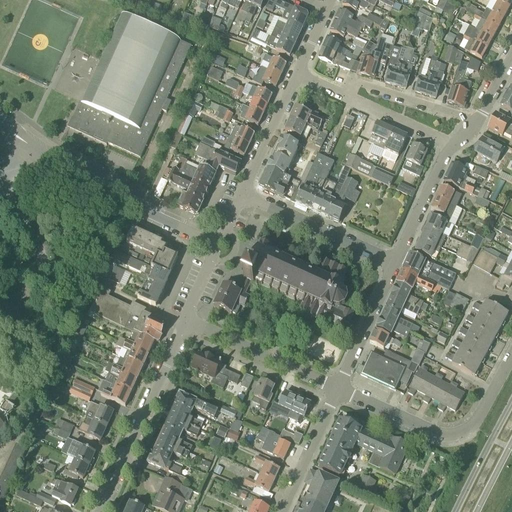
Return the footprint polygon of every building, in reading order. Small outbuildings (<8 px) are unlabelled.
[(132,8),(133,0),(125,0),(124,6),(132,8)] [(224,0),(220,9),(226,12),(228,7),(231,0),(224,0)] [(231,0),(228,7),(234,9),(238,0),(242,2),(242,0),(231,0)] [(245,20),(254,0),(242,0),(242,2),(245,3),(239,18),(245,20)] [(261,10),(265,0),(254,0),(245,20),(250,23),(252,18),(257,8),(261,10)] [(275,7),(281,10),(292,15),(288,24),(302,30),(308,18),(307,15),(274,0),(270,0),(266,9),(273,13),(275,7)] [(372,13),(373,11),(375,8),(357,0),(344,0),(342,6),(356,12),(358,7),(372,13)] [(380,0),(379,3),(392,9),(394,4),(395,2),(390,0),(380,0)] [(455,10),(446,5),(448,3),(442,0),(441,0),(435,12),(441,15),(443,12),(451,16),(455,10)] [(511,0),(499,0),(498,3),(509,9),(511,3),(511,0)] [(143,12),(146,5),(139,2),(136,9),(143,12)] [(498,3),(492,13),(504,19),(509,9),(498,3)] [(159,16),(162,7),(154,4),(150,13),(159,16)] [(402,7),(394,4),(392,9),(399,12),(402,7)] [(484,22),(498,30),(504,19),(492,13),(487,11),(488,10),(486,10),(484,15),(476,11),(477,10),(468,5),(465,11),(466,12),(479,19),(480,17),(485,20),(484,22)] [(420,14),(429,19),(431,15),(421,10),(420,14)] [(360,33),(361,34),(362,30),(365,31),(366,27),(371,29),(373,24),(374,23),(367,20),(360,17),(356,24),(351,22),(353,17),(340,11),(335,22),(360,33)] [(429,19),(420,14),(418,14),(413,28),(430,33),(434,21),(429,19)] [(80,104),(73,119),(72,119),(72,120),(73,120),(69,128),(92,139),(93,138),(103,142),(140,160),(162,112),(166,114),(171,103),(167,101),(191,47),(122,15),(81,104),(80,104)] [(198,29),(200,21),(185,15),(182,23),(198,29)] [(268,17),(263,15),(260,22),(265,24),(268,17)] [(374,23),(373,24),(379,27),(383,22),(369,15),(367,20),(374,23)] [(298,39),(302,30),(288,24),(274,17),(270,26),(275,29),(298,39)] [(411,28),(415,20),(408,17),(404,25),(411,28)] [(493,40),(498,30),(484,22),(485,20),(480,17),(479,19),(481,20),(475,30),(475,31),(493,40)] [(384,31),(389,23),(384,20),(384,22),(383,22),(379,27),(379,28),(384,31)] [(260,22),(257,28),(263,31),(266,24),(265,24),(260,22)] [(345,34),(357,40),(360,33),(335,22),(330,32),(343,39),(345,34)] [(463,39),(467,41),(469,37),(474,40),(473,42),(487,50),(493,40),(475,31),(475,30),(470,27),(463,39)] [(275,29),(271,38),(294,49),(298,39),(275,29)] [(248,45),(258,49),(262,51),(265,45),(257,41),(260,33),(255,31),(248,45)] [(265,45),(268,37),(265,36),(260,33),(257,41),(265,45)] [(452,45),(457,37),(449,33),(445,41),(452,45)] [(268,37),(265,45),(262,51),(268,54),(270,49),(290,58),(294,49),(271,38),(268,37)] [(464,51),(482,60),(487,50),(473,42),(474,40),(469,37),(467,41),(469,42),(464,51)] [(341,44),(328,38),(322,49),(345,59),(351,61),(356,63),(358,58),(351,55),(352,54),(339,48),(341,44)] [(373,53),(365,77),(373,80),(378,65),(385,67),(392,47),(385,45),(386,41),(380,39),(376,48),(373,53)] [(366,46),(355,41),(352,46),(363,51),(366,46)] [(373,53),(376,48),(376,47),(369,43),(362,53),(364,54),(360,65),(357,74),(357,75),(365,77),(373,53)] [(406,52),(407,49),(407,48),(404,47),(402,51),(401,50),(399,55),(397,62),(390,60),(387,69),(389,70),(385,84),(395,87),(406,52)] [(449,47),(444,63),(453,66),(458,52),(449,47)] [(322,49),(318,60),(351,72),(356,63),(351,61),(349,66),(343,64),(345,59),(322,49)] [(407,49),(406,52),(395,87),(406,90),(413,67),(410,66),(415,51),(414,51),(407,49)] [(219,67),(222,59),(215,56),(212,64),(219,67)] [(260,68),(268,71),(268,72),(281,77),(286,66),(266,56),(260,68)] [(415,93),(425,97),(436,63),(437,63),(438,58),(433,56),(428,72),(423,70),(415,93)] [(481,64),(471,59),(469,65),(468,65),(467,70),(478,74),(481,64)] [(360,65),(356,63),(351,72),(357,74),(360,65)] [(425,97),(436,100),(444,75),(439,73),(441,65),(437,63),(436,63),(425,97)] [(460,63),(447,104),(455,106),(463,82),(464,82),(467,70),(468,65),(460,63)] [(239,66),(236,74),(244,78),(248,70),(239,66)] [(209,79),(219,83),(223,74),(212,69),(209,79)] [(263,83),(276,89),(281,77),(268,72),(263,83)] [(455,106),(464,109),(469,93),(468,93),(471,84),(464,82),(463,82),(455,106)] [(268,106),(272,97),(247,85),(244,90),(239,87),(237,92),(243,95),(248,97),(268,106)] [(251,105),(249,110),(263,116),(268,106),(248,97),(245,102),(251,105)] [(511,100),(505,97),(500,106),(511,112),(511,100)] [(187,116),(193,119),(196,112),(199,113),(202,107),(193,103),(187,116)] [(219,115),(231,120),(233,115),(228,113),(229,111),(214,105),(212,110),(220,113),(219,115)] [(240,119),(258,128),(263,116),(249,110),(243,107),(240,113),(242,114),(240,119)] [(318,133),(318,132),(324,120),(296,108),(290,121),(305,128),(305,127),(317,133),(318,133)] [(511,122),(496,114),(492,122),(511,132),(511,126),(509,125),(511,122)] [(231,120),(219,115),(217,120),(229,124),(231,120)] [(186,131),(192,120),(186,117),(180,128),(186,131)] [(290,121),(285,132),(302,140),(304,135),(302,134),(305,128),(290,121)] [(511,132),(492,122),(488,129),(502,137),(504,134),(511,138),(511,132)] [(394,131),(377,123),(371,135),(372,135),(368,143),(372,145),(368,153),(381,159),(382,157),(394,131)] [(230,138),(249,147),(254,135),(235,127),(233,131),(230,138)] [(396,164),(407,137),(394,131),(382,157),(396,164)] [(169,148),(176,151),(182,137),(176,134),(169,148)] [(230,138),(228,145),(227,144),(224,152),(231,155),(232,153),(244,159),(249,147),(230,138)] [(201,146),(212,151),(215,145),(204,139),(201,146)] [(298,147),(282,139),(267,170),(285,178),(287,172),(288,172),(297,153),(296,152),(298,147)] [(496,164),(499,160),(504,150),(483,139),(475,153),(496,164)] [(209,172),(216,176),(219,170),(236,177),(241,164),(212,151),(201,146),(196,157),(208,162),(209,160),(213,162),(209,172)] [(427,153),(413,146),(402,171),(419,178),(423,169),(420,168),(427,153)] [(295,204),(311,212),(325,181),(334,163),(320,156),(318,155),(313,165),(304,186),(295,204)] [(372,179),(376,169),(373,167),(373,166),(353,157),(350,155),(345,167),(351,170),(372,179)] [(187,162),(182,173),(182,174),(173,170),(169,179),(167,183),(189,193),(187,197),(183,195),(183,197),(177,208),(195,216),(198,216),(203,206),(207,197),(211,187),(216,176),(209,172),(187,162)] [(309,163),(299,184),(300,185),(304,186),(313,165),(309,163)] [(486,202),(490,194),(481,190),(481,191),(465,183),(467,178),(465,177),(467,171),(452,164),(444,183),(478,198),(486,202)] [(351,170),(345,167),(341,176),(347,179),(351,170)] [(474,175),(485,181),(489,173),(477,168),(474,175)] [(376,169),(372,179),(390,188),(395,177),(376,169)] [(261,189),(283,199),(290,202),(295,190),(297,191),(300,185),(299,184),(285,178),(267,170),(260,186),(261,189)] [(328,219),(339,224),(346,209),(342,207),(345,201),(354,205),(359,194),(354,192),(357,185),(346,180),(342,188),(328,219)] [(337,186),(336,186),(325,181),(311,212),(328,219),(342,188),(337,186)] [(413,199),(416,192),(399,184),(396,191),(413,199)] [(295,190),(290,202),(295,204),(304,186),(300,185),(297,191),(295,190)] [(462,197),(442,187),(436,199),(457,208),(462,197)] [(487,211),(489,204),(486,202),(478,198),(475,206),(487,211)] [(436,199),(431,210),(435,212),(433,217),(447,224),(455,227),(458,221),(463,211),(457,208),(436,199)] [(454,227),(447,224),(433,217),(431,216),(431,217),(426,228),(446,238),(449,239),(454,227)] [(169,277),(178,257),(171,254),(173,250),(167,247),(166,245),(162,244),(164,241),(133,228),(126,243),(156,257),(151,268),(151,269),(169,277)] [(421,240),(437,247),(439,241),(443,243),(446,238),(426,228),(421,240)] [(511,233),(502,229),(499,233),(510,238),(511,239),(511,233)] [(491,242),(495,235),(490,233),(487,239),(491,242)] [(323,324),(324,325),(325,322),(342,330),(346,322),(350,323),(354,314),(345,311),(340,309),(345,306),(348,300),(346,294),(342,290),(346,280),(344,280),(347,272),(339,269),(340,267),(339,267),(339,268),(331,265),(332,264),(331,263),(330,264),(323,261),(319,268),(318,267),(318,268),(319,269),(318,271),(311,267),(312,265),(302,261),(301,263),(294,260),(295,258),(294,257),(293,259),(286,256),(287,254),(278,250),(277,252),(270,249),(271,247),(269,246),(270,244),(269,241),(266,240),(263,241),(262,243),(261,242),(247,271),(246,270),(243,277),(244,278),(243,279),(246,281),(241,293),(223,285),(213,307),(232,315),(232,314),(236,316),(239,309),(236,307),(237,304),(244,308),(249,297),(245,295),(251,283),(253,284),(254,281),(262,285),(261,286),(270,291),(271,289),(277,292),(277,294),(278,295),(279,293),(286,296),(285,298),(295,302),(296,300),(303,303),(302,305),(301,305),(300,306),(302,306),(299,313),(307,317),(306,318),(307,318),(307,317),(315,320),(314,322),(315,322),(316,321),(323,324)] [(415,251),(415,252),(431,259),(434,253),(438,255),(441,249),(437,247),(421,240),(415,252),(415,251)] [(461,259),(467,246),(462,244),(456,257),(461,259)] [(466,262),(472,249),(470,248),(467,246),(461,259),(466,262)] [(128,255),(137,260),(138,256),(134,254),(136,250),(131,248),(128,255)] [(488,250),(484,248),(482,252),(505,265),(508,260),(507,260),(500,256),(491,250),(488,250)] [(479,252),(472,249),(466,262),(472,264),(479,252)] [(114,268),(126,273),(146,282),(163,290),(169,277),(151,269),(151,268),(115,252),(109,265),(114,268)] [(482,252),(473,267),(490,276),(496,265),(503,269),(505,265),(482,252)] [(449,292),(456,277),(456,276),(410,255),(410,256),(410,257),(404,270),(403,270),(403,271),(435,286),(441,289),(449,292)] [(511,268),(510,267),(508,272),(504,278),(502,277),(498,283),(496,287),(503,291),(505,287),(509,289),(511,283),(511,268)] [(126,273),(114,268),(109,281),(120,286),(126,273)] [(415,286),(431,293),(436,295),(437,292),(439,293),(441,289),(435,286),(403,271),(397,285),(412,292),(415,286)] [(137,300),(155,308),(163,290),(146,282),(140,295),(137,300)] [(428,306),(423,304),(409,297),(412,292),(397,285),(391,297),(420,310),(426,313),(428,306)] [(150,313),(121,299),(120,303),(109,298),(111,294),(101,289),(90,313),(97,317),(135,335),(135,334),(155,343),(157,344),(160,343),(165,331),(164,328),(150,322),(151,318),(147,316),(149,312),(150,313)] [(456,297),(455,297),(448,293),(442,306),(449,309),(449,308),(450,308),(456,297)] [(462,314),(468,303),(469,302),(456,296),(455,297),(456,297),(450,308),(450,309),(459,313),(459,312),(462,314)] [(391,297),(386,309),(401,316),(401,315),(415,321),(420,310),(391,297)] [(480,313),(476,321),(473,326),(469,333),(466,338),(462,346),(460,351),(456,358),(453,363),(452,366),(475,378),(509,315),(486,303),(485,303),(483,308),(480,313)] [(410,333),(413,326),(399,320),(401,316),(386,309),(381,319),(410,333)] [(434,317),(431,323),(441,327),(443,321),(434,317)] [(381,319),(376,330),(391,337),(393,333),(407,339),(410,333),(381,319)] [(294,325),(293,325),(287,323),(283,333),(289,335),(294,325)] [(402,345),(375,332),(370,344),(383,351),(387,344),(392,346),(392,345),(400,349),(402,345)] [(131,344),(126,341),(120,339),(118,342),(149,357),(150,354),(155,343),(135,334),(135,335),(131,344)] [(441,334),(436,342),(444,346),(448,338),(441,334)] [(80,340),(77,339),(74,346),(77,348),(79,349),(83,341),(82,341),(80,340)] [(419,345),(417,351),(425,355),(426,355),(432,343),(425,339),(421,346),(419,345)] [(124,359),(143,368),(149,357),(118,342),(116,347),(128,352),(124,359)] [(425,355),(417,351),(414,357),(422,361),(425,355)] [(394,392),(395,391),(399,382),(406,386),(412,373),(414,374),(418,366),(392,354),(387,352),(383,359),(371,354),(364,370),(361,376),(394,392)] [(211,385),(223,391),(227,381),(237,386),(240,378),(220,369),(223,363),(221,363),(220,365),(216,363),(216,362),(203,356),(203,357),(199,356),(200,354),(199,353),(191,371),(192,372),(193,370),(214,379),(211,385)] [(107,368),(137,382),(143,368),(124,359),(124,361),(120,359),(117,367),(103,361),(101,365),(107,368)] [(71,372),(72,367),(65,364),(62,371),(67,373),(71,372)] [(132,394),(137,382),(107,368),(105,372),(109,374),(105,382),(112,385),(132,394)] [(435,379),(426,374),(419,370),(410,388),(407,394),(413,397),(416,392),(425,396),(435,379)] [(248,391),(249,389),(253,379),(246,376),(241,387),(248,391)] [(450,387),(449,387),(441,382),(435,379),(425,396),(425,397),(422,402),(428,405),(431,400),(440,405),(450,387)] [(72,389),(82,392),(91,397),(94,390),(76,381),(72,389)] [(252,403),(260,407),(259,410),(266,412),(272,398),(270,397),(274,388),(259,382),(256,388),(258,389),(252,403)] [(101,396),(125,408),(132,394),(112,385),(107,394),(103,392),(101,396)] [(465,395),(456,390),(450,387),(440,405),(437,410),(443,413),(446,408),(455,413),(465,395)] [(79,399),(89,403),(91,397),(82,392),(79,399)] [(291,396),(285,393),(279,407),(280,408),(277,415),(288,420),(298,398),(292,395),(291,396)] [(4,419),(15,410),(11,408),(13,406),(14,403),(18,397),(14,395),(0,414),(1,416),(2,417),(2,416),(4,419)] [(218,412),(180,395),(175,407),(191,414),(193,410),(206,416),(214,420),(218,412)] [(288,420),(300,425),(303,418),(304,419),(311,405),(304,402),(305,401),(298,398),(288,420)] [(107,428),(113,413),(100,408),(91,404),(88,412),(95,415),(92,422),(107,428)] [(247,409),(242,406),(240,411),(239,410),(238,413),(238,414),(244,416),(247,409)] [(169,418),(200,432),(202,425),(189,419),(191,414),(175,407),(169,418)] [(235,421),(237,415),(230,411),(224,409),(221,415),(235,421)] [(107,428),(92,422),(85,418),(79,432),(88,436),(87,437),(100,442),(107,428)] [(164,430),(181,437),(183,432),(197,438),(200,432),(169,418),(164,430)] [(267,418),(264,429),(269,430),(272,419),(267,418)] [(369,465),(376,468),(395,477),(408,446),(389,437),(387,443),(341,421),(319,469),(340,478),(355,445),(374,454),(369,465)] [(70,436),(74,428),(64,423),(61,431),(70,436)] [(220,428),(216,435),(224,439),(228,432),(220,428)] [(281,439),(275,436),(275,435),(268,431),(268,432),(262,429),(257,441),(265,444),(262,452),(284,462),(291,447),(280,442),(281,439)] [(159,441),(189,455),(192,448),(179,442),(181,437),(164,430),(159,441)] [(240,435),(238,434),(231,430),(227,439),(237,443),(240,435)] [(58,438),(68,442),(70,436),(61,431),(58,438)] [(295,437),(286,433),(283,432),(280,438),(292,443),(295,437)] [(154,453),(170,460),(173,455),(186,461),(189,455),(159,441),(154,453)] [(92,460),(95,453),(87,449),(88,447),(78,443),(75,450),(70,448),(67,457),(76,461),(91,468),(94,461),(92,460),(94,461),(92,460)] [(0,507),(26,451),(17,447),(0,483),(0,507)] [(183,466),(170,460),(154,453),(148,464),(173,475),(170,482),(182,488),(186,480),(178,477),(183,466)] [(274,482),(280,470),(267,465),(267,463),(257,458),(254,463),(264,468),(260,476),(274,482)] [(64,474),(78,481),(79,478),(83,480),(86,473),(88,475),(91,468),(76,461),(73,467),(68,466),(64,474)] [(53,474),(56,468),(47,464),(44,470),(53,474)] [(223,469),(217,467),(213,473),(220,476),(223,469)] [(298,507),(296,511),(325,511),(338,484),(318,476),(310,472),(305,484),(313,488),(308,498),(306,497),(304,502),(301,500),(298,507)] [(256,488),(269,494),(274,482),(260,476),(257,484),(246,480),(244,485),(255,490),(256,488)] [(363,477),(357,493),(369,498),(376,483),(363,477)] [(51,485),(55,487),(53,491),(55,492),(52,498),(61,502),(61,503),(70,508),(71,506),(74,507),(76,501),(74,500),(78,491),(66,486),(66,487),(53,481),(51,485)] [(193,493),(188,491),(182,488),(170,482),(166,481),(153,508),(161,511),(178,511),(183,502),(187,504),(193,493)] [(245,500),(247,495),(233,488),(230,493),(245,500)] [(40,509),(43,503),(44,504),(44,503),(36,499),(19,492),(16,498),(40,509)] [(53,508),(56,501),(38,493),(36,499),(44,503),(44,504),(53,508)] [(398,505),(406,508),(410,499),(402,495),(398,505)] [(268,511),(269,509),(255,503),(255,504),(251,502),(246,511),(268,511)] [(148,511),(130,503),(126,511),(148,511)]
